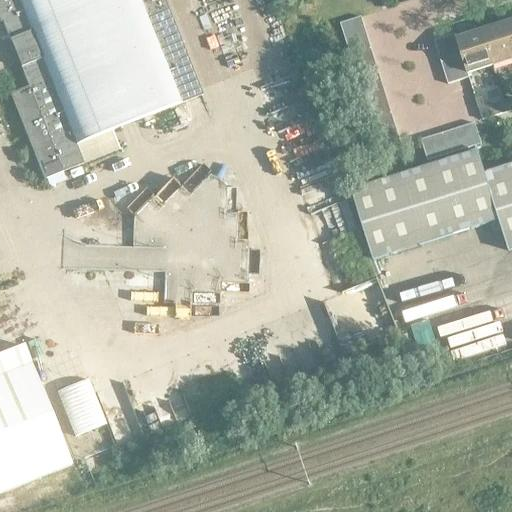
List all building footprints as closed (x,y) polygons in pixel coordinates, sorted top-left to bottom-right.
[(0,0),(0,21),(1,21),(27,86),(8,94),(42,180),(59,173),(63,172),(82,164),(74,146),(200,96),(162,0),(0,0)] [(343,36),(364,29),(360,18),(340,25),(343,36)] [(491,66),(511,59),(511,47),(505,24),(480,32),(491,66)] [(343,36),(347,46),(367,40),(364,29),(343,36)] [(466,73),(491,66),(480,32),(457,39),(459,46),(461,57),(465,67),(466,73)] [(459,46),(457,39),(455,34),(434,41),(437,52),(459,46)] [(347,46),(350,57),(370,51),(367,40),(347,46)] [(461,57),(459,46),(437,52),(440,63),(461,57)] [(370,51),(350,57),(353,68),(374,61),(370,51)] [(444,74),(465,67),(461,57),(440,63),(444,74)] [(374,61),(353,68),(357,78),(377,72),(374,61)] [(468,78),(466,73),(465,67),(444,74),(447,85),(468,78)] [(380,82),(377,72),(357,78),(360,89),(380,82)] [(384,93),(380,82),(360,89),(363,99),(384,93)] [(366,110),(387,104),(384,93),(363,99),(366,110)] [(511,98),(503,102),(506,112),(511,110),(511,98)] [(391,114),(387,104),(366,110),(370,121),(391,114)] [(489,106),(478,109),(481,121),(492,117),(489,106)] [(394,125),(391,114),(370,121),(373,131),(394,125)] [(474,124),(463,127),(469,148),(480,145),(474,124)] [(397,135),(394,125),(373,131),(376,142),(397,135)] [(459,151),(469,148),(463,127),(452,131),(459,151)] [(448,155),(459,151),(452,131),(442,134),(448,155)] [(438,158),(448,155),(442,134),(431,137),(438,158)] [(401,146),(397,135),(376,142),(380,153),(401,146)] [(427,161),(438,158),(431,137),(420,141),(427,161)] [(511,165),(484,175),(476,152),(350,192),(372,261),(498,221),(508,251),(511,249),(511,165)] [(0,355),(0,493),(21,485),(71,466),(31,365),(22,346),(0,355)] [(87,380),(56,392),(74,437),(104,425),(87,380)]
